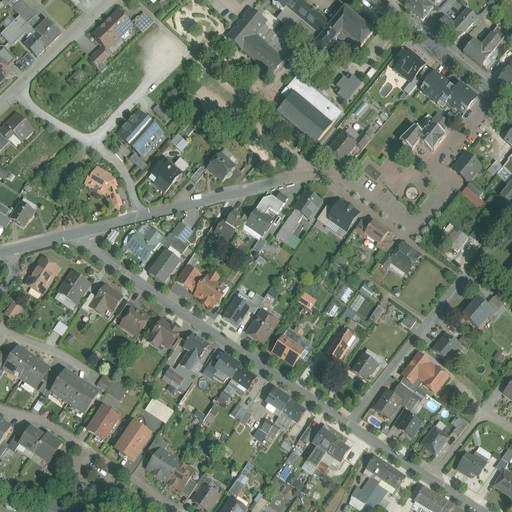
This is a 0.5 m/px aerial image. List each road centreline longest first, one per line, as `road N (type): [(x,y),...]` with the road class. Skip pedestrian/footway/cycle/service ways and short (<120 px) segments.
road 1 (residential): [(346,425),(119,269),(92,248),(87,230)]
road 2 (residential): [(138,217),(289,179)]
road 3 (secondary): [(378,0),(495,95)]
road 4 (residential): [(109,0),(13,92)]
road 5 (residential): [(429,324),(346,425)]
road 6 (residential): [(434,170),(454,185),(416,232),(379,206)]
